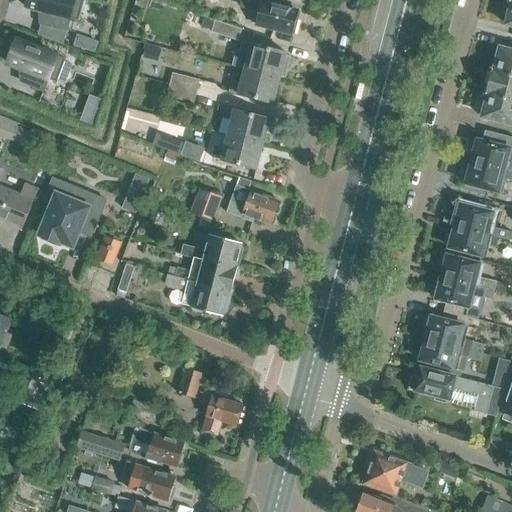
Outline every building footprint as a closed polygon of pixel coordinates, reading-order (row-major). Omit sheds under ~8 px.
[(27,0),(26,8),(43,13),(40,24),(66,31),(69,19),(78,22),(83,0),(27,0)] [(241,0),(239,8),(259,13),(256,26),(265,28),(262,37),(285,43),(288,34),(292,35),(298,10),(264,2),(264,0),(241,0)] [(201,27),(212,31),(212,30),(215,21),(204,18),(201,27)] [(211,33),(237,42),(241,30),(215,21),(212,30),(212,31),(211,33)] [(74,46),(93,53),(97,43),(77,36),(74,46)] [(8,64),(25,71),(20,82),(43,91),(47,80),(56,83),(63,66),(65,60),(17,41),(8,64)] [(243,70),(279,79),(285,55),(249,45),(243,70)] [(490,70),(511,76),(511,50),(500,48),(497,57),(493,59),(490,70)] [(230,92),(236,94),(273,104),(279,79),(243,70),(239,84),(233,82),(230,92)] [(511,76),(490,70),(485,93),(511,100),(511,76)] [(169,85),(196,92),(199,80),(172,74),(169,85)] [(193,104),(196,92),(169,85),(166,97),(193,104)] [(511,100),(485,93),(482,104),(484,108),(482,118),(511,125),(511,100)] [(89,96),(79,121),(83,122),(94,127),(102,101),(89,96)] [(226,135),(262,145),(263,143),(268,144),(270,137),(264,136),(269,120),(225,108),(218,133),(226,135)] [(0,136),(12,141),(17,127),(18,125),(0,117),(0,136)] [(511,138),(486,132),(483,142),(476,140),(475,142),(473,142),(470,153),(473,154),(470,162),(508,172),(511,156),(511,138)] [(153,145),(179,155),(183,144),(157,133),(153,145)] [(212,158),(220,160),(256,169),(262,145),(226,135),(222,150),(215,148),(212,158)] [(465,185),(464,189),(484,194),(485,190),(497,193),(501,179),(506,180),(508,172),(470,162),(468,170),(465,170),(462,181),(465,182),(464,184),(465,185)] [(0,219),(21,229),(38,190),(24,185),(19,197),(0,189),(0,175),(3,170),(0,168),(0,219)] [(52,205),(39,236),(58,243),(59,241),(72,247),(78,232),(91,237),(106,200),(52,178),(43,201),(52,205)] [(280,202),(251,192),(252,191),(233,184),(223,211),(226,212),(252,223),(255,219),(271,226),(280,202)] [(191,212),(213,220),(222,197),(199,189),(191,212)] [(128,191),(121,207),(136,213),(143,196),(128,191)] [(155,193),(153,200),(160,203),(163,196),(155,193)] [(456,205),(453,217),(456,218),(454,227),(486,235),(495,238),(508,241),(510,232),(488,227),(492,213),(482,210),(483,207),(461,201),(460,204),(459,204),(458,206),(456,205)] [(448,234),(445,246),(448,246),(448,248),(480,257),(483,245),(493,248),(495,238),(486,235),(454,227),(451,235),(448,234)] [(97,259),(112,265),(121,243),(107,237),(97,259)] [(202,259),(235,268),(242,244),(207,237),(204,250),(183,245),(181,254),(202,260),(202,259)] [(196,283),(229,292),(235,268),(202,259),(202,260),(201,262),(182,256),(179,268),(178,268),(176,277),(196,282),(196,283)] [(442,257),(439,269),(442,269),(440,278),(491,291),(492,290),(504,293),(506,284),(494,281),(475,276),(479,264),(446,256),(446,258),(442,257)] [(122,277),(130,280),(135,267),(126,265),(122,277)] [(229,292),(196,283),(167,274),(165,284),(167,288),(178,291),(181,290),(184,290),(181,304),(190,306),(189,307),(222,316),(229,292)] [(435,286),(432,297),(435,298),(434,301),(446,304),(444,311),(465,317),(478,320),(483,298),(491,300),(493,292),(491,291),(440,278),(438,287),(435,286)] [(42,346),(55,351),(67,323),(38,311),(32,325),(47,332),(42,346)] [(426,318),(423,330),(426,331),(424,337),(424,339),(461,349),(479,354),(481,345),(464,340),(459,339),(460,337),(465,317),(444,311),(442,319),(430,316),(430,319),(426,318)] [(0,348),(1,347),(12,320),(0,315),(0,348)] [(511,319),(504,317),(502,326),(511,329),(511,319)] [(419,347),(416,358),(419,359),(419,361),(432,364),(431,371),(459,378),(461,371),(464,372),(467,359),(477,361),(479,354),(461,349),(424,339),(422,348),(419,347)] [(506,396),(500,413),(503,414),(504,416),(511,419),(511,417),(511,361),(505,381),(507,382),(503,394),(506,396)] [(492,387),(420,368),(417,377),(412,376),(408,390),(435,397),(434,401),(446,404),(447,400),(449,400),(452,388),(455,389),(456,391),(457,392),(459,393),(460,395),(461,395),(463,396),(465,397),(467,397),(469,397),(471,397),(474,396),(476,395),(478,399),(475,410),(486,413),(492,387)] [(37,378),(13,369),(5,387),(14,391),(10,401),(37,412),(48,387),(36,382),(37,378)] [(178,394),(194,398),(201,375),(185,371),(178,394)] [(494,387),(503,389),(507,374),(498,372),(494,387)] [(492,387),(486,413),(496,416),(503,390),(492,387)] [(199,404),(208,407),(201,430),(217,436),(221,422),(237,427),(243,406),(202,393),(199,404)] [(145,419),(158,423),(162,411),(133,401),(129,413),(145,419)] [(141,431),(143,424),(124,418),(122,425),(136,429),(141,431)] [(146,459),(160,463),(161,462),(177,468),(184,444),(141,431),(136,429),(130,450),(133,455),(141,457),(141,456),(147,458),(146,459)] [(100,456),(119,461),(123,449),(104,443),(81,435),(77,449),(100,456)] [(364,484),(394,495),(400,481),(420,489),(426,474),(412,469),(412,465),(399,461),(398,462),(388,458),(388,456),(378,452),(377,455),(373,455),(369,465),(370,467),(368,472),(366,472),(363,479),(364,481),(364,484)] [(124,472),(132,475),(128,487),(137,491),(151,496),(152,495),(168,501),(176,478),(128,462),(124,472)] [(96,477),(91,489),(111,495),(115,483),(96,477)] [(354,511),(417,511),(418,511),(380,498),(379,500),(364,494),(360,505),(356,506),(354,511)] [(114,509),(125,511),(166,511),(118,497),(114,509)] [(511,511),(511,510),(493,503),(490,511),(511,511)]
